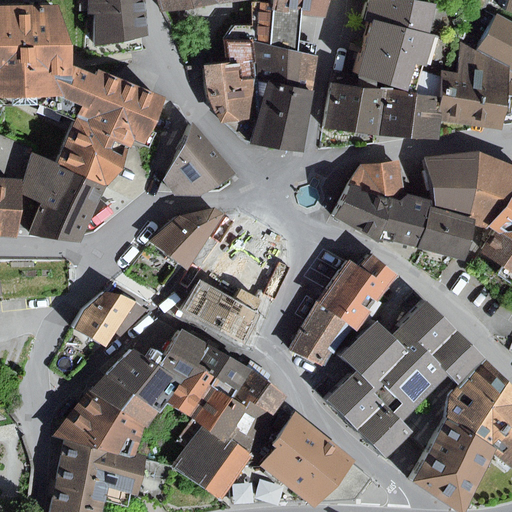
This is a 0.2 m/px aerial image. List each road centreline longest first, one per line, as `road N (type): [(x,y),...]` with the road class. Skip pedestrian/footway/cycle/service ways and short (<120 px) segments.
road 1 (residential): [(105,254),(57,321),(40,362),(37,511)]
road 2 (residential): [(511,369),(418,278),(358,240),(316,238)]
road 3 (residential): [(311,161),(511,141)]
road 4 (residential): [(105,254),(147,205),(182,100)]
road 5 (residential): [(160,306),(196,269),(240,200),(271,179)]
